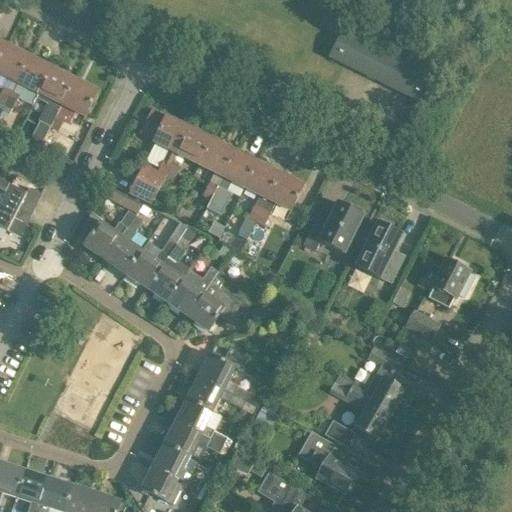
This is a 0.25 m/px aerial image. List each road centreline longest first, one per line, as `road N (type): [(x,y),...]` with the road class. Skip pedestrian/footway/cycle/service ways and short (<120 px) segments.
road 1 (residential): [(146,56),(511,239)]
road 2 (residential): [(44,259),(167,343),(173,358),(122,458),(110,466),(0,435)]
road 3 (residential): [(392,511),(511,303)]
road 4 (residential): [(76,194),(146,56)]
road 5 (residential): [(34,0),(146,56)]
